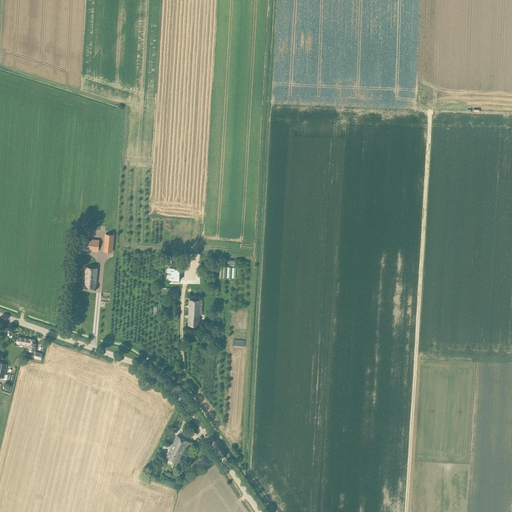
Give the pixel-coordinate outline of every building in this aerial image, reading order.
[(113,235),(105,234),(104,251),(112,252),(113,235)] [(99,241),(93,240),(80,239),(79,249),(98,250),(99,241)] [(83,290),(95,291),(98,268),(85,267),(83,290)] [(181,280),(181,268),(167,267),(167,280),(181,280)] [(236,278),(237,267),(221,267),(221,277),(236,278)] [(189,299),(189,312),(192,312),(192,316),(193,316),(193,325),(199,326),(199,315),(202,315),(202,300),(189,299)] [(26,350),(35,351),(36,343),(34,343),(35,339),(18,337),(17,343),(27,345),(26,350)] [(169,452),(165,459),(176,465),(186,446),(187,447),(189,442),(177,435),(169,452)]
